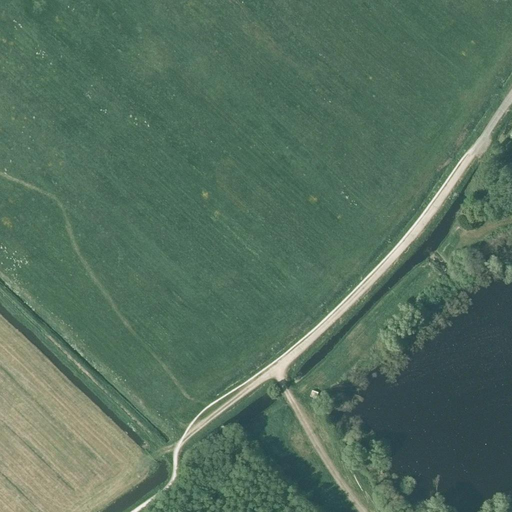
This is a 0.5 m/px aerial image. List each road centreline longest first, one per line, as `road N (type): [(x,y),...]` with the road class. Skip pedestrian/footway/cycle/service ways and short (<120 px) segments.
road 1 (track): [(364,511),(307,432),(278,368),(389,264),(476,147)]
road 2 (track): [(278,368),(161,449),(0,297)]
